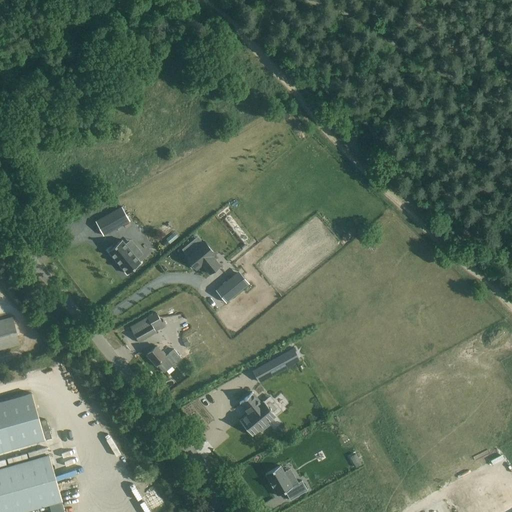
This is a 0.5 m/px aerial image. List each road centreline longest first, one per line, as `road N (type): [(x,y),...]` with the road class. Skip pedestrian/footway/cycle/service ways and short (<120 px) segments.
road 1 (unknown): [(511,307),(390,197),(205,0)]
road 2 (unclassified): [(242,511),(0,220)]
